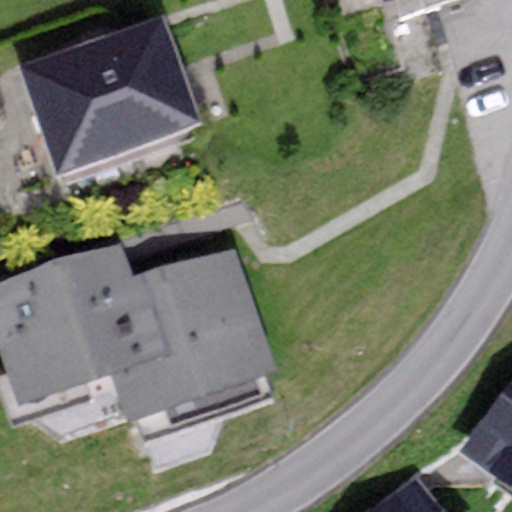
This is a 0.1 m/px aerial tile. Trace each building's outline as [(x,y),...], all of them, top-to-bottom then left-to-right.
[(421,0),(426,15),(473,0),(421,0)] [(161,36),(18,85),(56,195),(199,146),(161,36)] [(119,264),(0,303),(0,379),(17,428),(114,395),(129,438),(276,389),(234,266),(132,301),(119,264)] [(511,511),(511,366),(438,457),(506,511),(511,511)] [(422,511),(402,492),(382,511),(422,511)]
